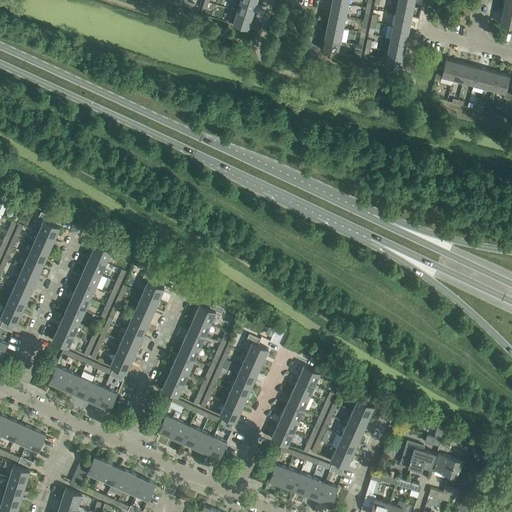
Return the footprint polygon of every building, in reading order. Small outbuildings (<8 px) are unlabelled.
[(213,3),(209,1),(204,0),(202,7),(201,13),(205,14),(206,11),(204,10),(204,7),(207,8),(207,7),(211,8),(213,3)] [(252,15),(256,3),(245,0),(240,0),(237,11),(252,15)] [(345,15),(348,3),(334,0),(332,0),(330,12),(345,15)] [(411,16),(414,3),(399,0),(396,13),(411,16)] [(511,13),(511,2),(504,1),(502,12),(511,13)] [(248,28),(252,15),(237,11),(233,23),(248,28)] [(343,28),(345,15),(330,12),(328,25),(343,28)] [(511,25),(511,13),(502,12),(500,23),(511,25)] [(409,28),(411,16),(396,13),(393,25),(409,28)] [(340,40),(343,28),(328,25),(325,37),(340,40)] [(406,41),(409,28),(393,25),(391,38),(406,41)] [(338,53),(340,40),(325,37),(323,50),(338,53)] [(404,53),(406,41),(391,38),(388,50),(404,53)] [(357,43),(354,56),(360,57),(363,45),(359,44),(357,43)] [(401,66),(404,53),(388,50),(386,63),(401,66)] [(453,78),(457,61),(446,58),(443,69),(438,67),(435,77),(441,79),(442,75),(453,78)] [(463,81),(468,63),(457,61),(453,78),(463,81)] [(474,84),(478,66),(468,63),(463,81),(474,84)] [(484,86),(488,69),(478,66),(474,84),(484,86)] [(494,89),(499,72),(488,69),(484,86),(494,89)] [(511,96),(511,86),(507,85),(510,75),(499,72),(494,89),(505,92),(504,96),(511,98),(511,96)] [(0,206),(3,200),(8,203),(11,197),(0,192),(0,206)] [(44,219),(38,231),(55,238),(60,226),(59,225),(58,225),(50,221),(53,216),(41,211),(39,216),(44,219)] [(11,233),(17,221),(12,219),(7,231),(11,233)] [(19,222),(14,234),(18,236),(24,224),(19,222)] [(6,245),(11,233),(7,231),(2,243),(6,245)] [(49,250),(55,238),(38,231),(33,243),(49,250)] [(13,249),(18,236),(14,234),(8,246),(13,249)] [(96,241),(91,254),(107,261),(112,249),(117,251),(120,246),(108,241),(106,246),(98,242),(96,241)] [(44,262),(49,250),(33,243),(28,255),(44,262)] [(117,251),(117,252),(123,255),(126,246),(127,246),(121,243),(121,244),(120,246),(117,251)] [(8,261),(13,249),(8,246),(3,259),(8,261)] [(107,261),(91,254),(85,266),(101,273),(107,261)] [(39,274),(44,262),(28,255),(22,267),(39,274)] [(139,255),(135,264),(144,268),(148,259),(139,255)] [(101,273),(85,266),(80,278),(96,285),(101,273)] [(33,287),(39,274),(22,267),(17,279),(33,287)] [(121,282),(126,270),(122,268),(116,280),(121,282)] [(148,280),(143,292),(159,299),(165,286),(163,286),(154,282),(157,277),(145,272),(143,277),(148,280)] [(96,285),(80,278),(75,290),(91,297),(96,285)] [(28,298),(33,287),(17,279),(12,291),(28,298)] [(115,294),(121,282),(116,280),(111,292),(115,294)] [(122,297),(128,285),(123,283),(118,295),(122,297)] [(85,309),(91,297),(75,290),(69,302),(85,309)] [(22,311),(28,298),(12,291),(6,303),(22,311)] [(110,306),(115,294),(111,292),(106,304),(110,306)] [(154,311),(159,299),(143,292),(137,304),(154,311)] [(117,309),(122,297),(118,295),(112,307),(117,309)] [(85,309),(69,302),(64,314),(80,321),(85,309)] [(200,302),(195,315),(211,322),(216,310),(222,312),(224,307),(213,302),(210,307),(202,303),(200,302)] [(17,323),(22,311),(6,303),(1,316),(2,317),(3,317),(15,322),(15,323),(17,323)] [(105,318),(110,306),(106,304),(100,317),(105,318)] [(148,323),(154,311),(137,304),(132,316),(148,323)] [(112,321),(117,309),(112,307),(107,320),(112,321)] [(80,321),(64,314),(58,326),(75,334),(80,321)] [(211,322),(195,315),(189,327),(206,334),(211,322)] [(143,335),(148,323),(132,316),(127,328),(143,335)] [(99,331),(105,318),(100,317),(95,329),(99,331)] [(12,331),(14,325),(3,320),(1,324),(0,326),(12,331)] [(106,334),(112,321),(107,320),(102,332),(106,334)] [(270,325),(267,330),(273,333),(276,328),(270,325)] [(75,334),(58,326),(53,339),(54,340),(55,340),(67,345),(67,346),(69,346),(75,334)] [(206,334),(189,327),(184,339),(200,346),(206,334)] [(138,347),(143,335),(127,328),(121,340),(138,347)] [(94,343),(99,331),(95,329),(89,341),(94,343)] [(226,329),(221,341),(225,343),(230,331),(226,329)] [(101,346),(106,334),(102,332),(96,344),(101,346)] [(252,340),(247,353),(263,360),(269,347),(267,347),(259,343),(261,338),(250,333),(247,338),(252,340)] [(200,346),(184,339),(179,351),(195,359),(200,346)] [(132,359),(138,347),(121,340),(116,352),(132,359)] [(88,355),(94,343),(89,341),(84,353),(88,355)] [(219,355),(225,343),(221,341),(215,353),(219,355)] [(95,358),(101,346),(96,344),(91,356),(95,358)] [(232,346),(227,344),(222,356),(226,358),(232,346)] [(64,347),(62,351),(74,357),(76,353),(64,347)] [(195,359),(179,351),(173,363),(189,371),(195,359)] [(258,372),(263,360),(247,353),(243,351),(238,363),(242,365),(258,372)] [(126,372),(132,359),(116,352),(110,365),(112,366),(125,371),(126,372)] [(88,358),(76,353),(74,357),(86,362),(88,358)] [(214,367),(219,355),(215,353),(210,365),(214,367)] [(231,360),(226,358),(222,356),(217,368),(221,370),(223,366),(224,364),(229,367),(231,360)] [(100,364),(88,358),(86,362),(98,368),(100,364)] [(189,371),(173,363),(168,376),(184,383),(189,371)] [(305,363),(299,376),(315,383),(321,371),(326,373),(328,368),(317,363),(314,368),(306,364),(305,363)] [(61,386),(68,370),(56,364),(55,366),(50,379),(49,379),(49,380),(61,386)] [(112,369),(100,364),(98,368),(110,373),(112,369)] [(209,380),(214,367),(210,365),(204,378),(209,380)] [(252,384),(258,372),(242,365),(236,377),(252,384)] [(223,366),(221,370),(231,375),(232,371),(223,366)] [(217,379),(221,370),(217,368),(211,381),(216,383),(219,384),(221,380),(217,379)] [(112,369),(110,373),(110,374),(122,380),(124,374),(112,369)] [(73,392),(80,375),(68,370),(61,386),(73,392)] [(85,397),(93,381),(80,375),(73,392),(85,397)] [(184,383),(168,376),(162,388),(164,389),(177,394),(177,395),(178,395),(184,383)] [(315,383),(299,376),(293,388),(310,395),(315,383)] [(247,396),(252,384),(236,377),(231,389),(247,396)] [(203,392),(209,380),(204,378),(199,390),(203,392)] [(337,393),(343,381),(338,379),(333,391),(335,392),(337,393)] [(97,402),(104,386),(93,381),(85,397),(97,402)] [(210,395),(216,383),(211,381),(206,393),(210,395)] [(117,392),(104,386),(97,402),(110,408),(111,406),(116,393),(117,394),(117,392)] [(310,395),(293,388),(288,400),(304,408),(310,395)] [(242,408),(247,396),(231,389),(225,401),(242,408)] [(198,404),(203,392),(199,390),(194,402),(198,404)] [(335,392),(333,391),(330,390),(325,402),(329,404),(335,392)] [(358,398),(353,410),(369,417),(375,405),(373,404),(364,400),(367,395),(355,390),(353,395),(358,398)] [(205,407),(210,395),(206,393),(201,405),(205,407)] [(171,400),(184,406),(185,402),(173,396),(171,400)] [(304,408),(288,400),(283,412),(299,420),(304,408)] [(236,421),(242,408),(225,401),(220,414),(222,415),(222,414),(234,420),(236,421)] [(333,401),(328,414),(333,416),(338,404),(333,401)] [(198,407),(185,402),(184,406),(196,411),(198,407)] [(324,416),(329,404),(325,402),(320,414),(324,416)] [(198,407),(196,411),(202,414),(199,421),(205,423),(208,417),(210,412),(198,407)] [(364,429),(369,417),(353,410),(347,422),(364,429)] [(0,431),(2,433),(9,417),(0,412),(0,431)] [(222,418),(210,412),(208,417),(220,422),(222,418)] [(299,420),(283,412),(277,424),(294,431),(299,420)] [(171,435),(178,419),(165,413),(165,415),(159,428),(158,429),(171,435)] [(319,428),(324,416),(320,414),(314,426),(319,428)] [(327,428),(333,416),(328,414),(323,426),(327,428)] [(14,438),(21,422),(9,417),(2,433),(14,438)] [(231,428),(234,423),(222,418),(220,422),(219,423),(220,424),(224,425),(231,428)] [(183,440),(190,424),(178,419),(171,435),(183,440)] [(26,444),(33,427),(21,422),(14,438),(26,444)] [(358,441),(364,429),(347,422),(342,434),(358,441)] [(427,434),(425,441),(439,446),(445,426),(445,425),(443,425),(438,423),(434,436),(427,434)] [(195,446),(202,429),(190,424),(183,440),(195,446)] [(294,431),(277,424),(272,437),(273,438),(286,443),(288,444),(294,431)] [(313,440),(319,428),(314,426),(309,438),(313,440)] [(322,440),(327,428),(323,426),(317,438),(322,440)] [(46,433),(33,427),(26,444),(39,449),(40,448),(40,447),(45,435),(46,433)] [(207,451),(214,435),(202,429),(195,446),(207,451)] [(353,453),(358,441),(342,434),(336,446),(353,453)] [(227,441),(227,440),(214,435),(207,451),(220,457),(221,455),(220,455),(226,442),(227,441)] [(308,451),(313,440),(309,438),(304,449),(308,451)] [(316,452),(322,440),(317,438),(312,450),(316,452)] [(280,449),(293,454),(294,450),(282,445),(280,449)] [(8,451),(0,446),(0,452),(6,455),(8,451)] [(347,466),(353,453),(336,446),(331,459),(333,460),(333,459),(345,465),(347,466)] [(431,469),(434,461),(436,453),(422,448),(421,451),(407,446),(402,463),(422,470),(423,466),(431,469)] [(307,454),(294,450),(293,454),(305,459),(307,454)] [(21,456),(8,451),(6,455),(19,461),(21,456)] [(439,452),(437,460),(434,469),(455,476),(458,468),(460,468),(463,460),(439,452)] [(317,464),(319,459),(307,454),(305,459),(317,464)] [(21,455),(21,456),(19,461),(30,466),(33,460),(21,455)] [(100,476),(107,460),(94,455),(93,456),(94,456),(91,462),(89,467),(87,470),(100,476)] [(89,467),(91,462),(81,457),(79,463),(89,467)] [(330,468),(332,463),(319,459),(317,464),(330,468)] [(112,482),(120,466),(107,460),(100,476),(112,482)] [(282,483),(288,467),(275,462),(274,464),(275,464),(270,477),(269,477),(269,479),(282,483)] [(87,470),(89,467),(79,463),(77,468),(87,472),(87,470)] [(344,468),(332,463),(330,468),(330,469),(341,473),(344,468)] [(26,482),(30,469),(29,468),(15,464),(14,464),(9,477),(26,482)] [(124,487),(131,471),(120,466),(112,482),(124,487)] [(294,488),(300,472),(288,467),(282,483),(294,488)] [(84,477),(87,472),(77,468),(74,473),(84,477)] [(398,477),(383,472),(373,469),(371,478),(380,481),(381,479),(395,483),(398,477)] [(136,493),(143,476),(131,471),(124,487),(136,493)] [(307,493),(313,476),(300,472),(294,488),(307,493)] [(82,483),(84,477),(74,473),(72,478),(82,483)] [(156,482),(143,476),(136,493),(149,498),(149,497),(149,496),(155,484),(156,482)] [(319,498),(325,481),(313,476),(307,493),(319,498)] [(22,495),(26,482),(9,477),(5,489),(22,495)] [(410,488),(412,481),(398,477),(395,483),(410,488)] [(82,483),(72,478),(70,483),(80,488),(82,483)] [(337,488),(338,486),(325,481),(319,498),(332,502),(332,501),(332,500),(337,488)] [(94,489),(82,483),(80,488),(92,493),(94,489)] [(445,484),(443,491),(450,493),(462,497),(469,499),(472,492),(445,484)] [(80,492),(68,488),(67,488),(67,487),(65,487),(61,500),(78,505),(82,492),(80,491),(80,492)] [(450,493),(443,491),(431,487),(429,494),(448,500),(450,493)] [(18,507),(22,495),(5,489),(2,502),(18,507)] [(106,494),(94,489),(92,493),(104,498),(106,494)] [(118,500),(106,494),(104,498),(116,504),(118,500)] [(386,511),(390,502),(375,497),(366,494),(363,503),(372,506),(370,511),(386,511)] [(462,511),(464,511),(469,499),(462,497),(458,511),(462,511)] [(472,511),(476,501),(469,499),(464,511),(472,511)] [(76,511),(78,505),(61,500),(57,511),(76,511)] [(130,505),(118,500),(116,504),(128,509),(130,505)] [(399,505),(390,502),(386,511),(407,511),(410,503),(400,500),(399,505)] [(0,511),(16,511),(18,507),(2,502),(0,506),(0,511)]
